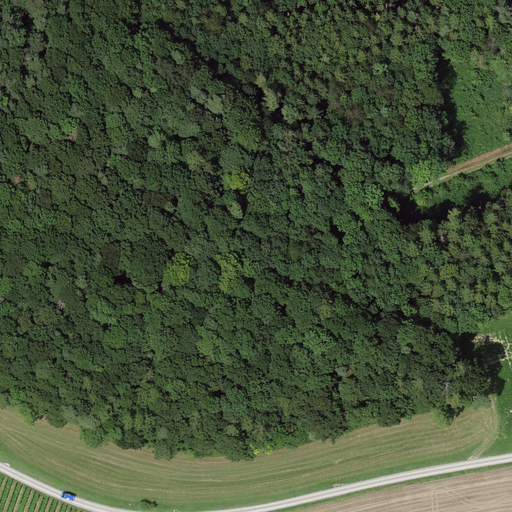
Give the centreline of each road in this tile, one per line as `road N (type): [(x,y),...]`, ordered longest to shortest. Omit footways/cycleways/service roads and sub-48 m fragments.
road 1 (track): [(511,155),(217,264),(92,274),(0,253)]
road 2 (track): [(511,458),(248,511)]
